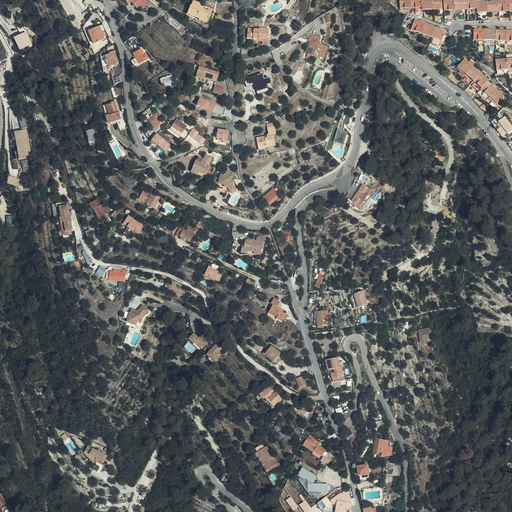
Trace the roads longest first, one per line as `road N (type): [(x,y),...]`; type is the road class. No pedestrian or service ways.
road 1 (tertiary): [(339,173),(263,226),(236,221),(170,184),(139,142),(106,0)]
road 2 (unclassified): [(339,173),(341,189),(305,201),(297,224),(303,324),(340,429)]
road 3 (unclassified): [(340,429),(354,415),(359,375),(346,346),(360,339),(402,445),(406,511)]
road 4 (tertiary): [(387,46),(405,50),(459,99),(511,161)]
road 5 (tertiary): [(387,46),(368,62),(356,148),(339,173)]
road 6 (unclassified): [(251,511),(204,468),(200,478),(233,511)]
